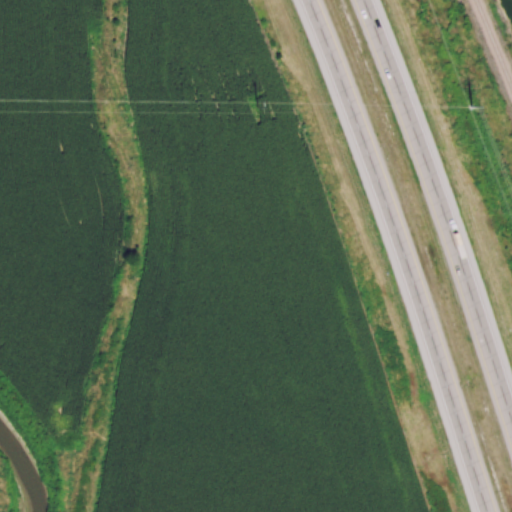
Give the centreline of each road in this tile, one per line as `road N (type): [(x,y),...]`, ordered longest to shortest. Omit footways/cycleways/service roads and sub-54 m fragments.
road 1 (motorway): [(308,0),(353,111),(483,511)]
road 2 (motorway): [(511,426),(440,199),(362,0)]
